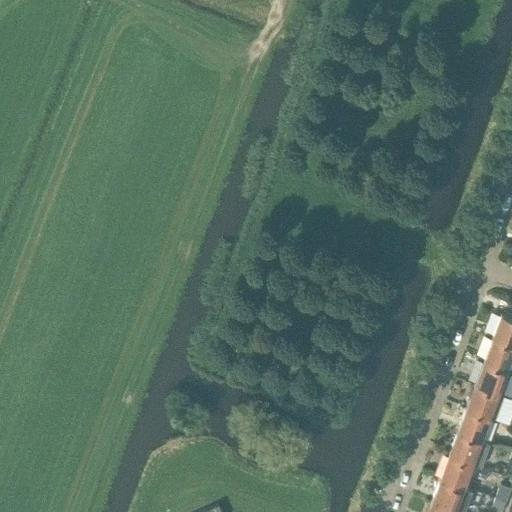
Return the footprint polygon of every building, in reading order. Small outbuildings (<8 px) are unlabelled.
[(492,337),(511,344),(511,316),(500,313),(492,337)] [(506,369),(511,352),(511,344),(492,337),(483,360),(506,369)] [(497,392),(506,369),(483,360),(474,384),(497,392)] [(503,395),(497,392),(474,384),(466,407),(488,416),(488,415),(495,418),(503,395)] [(480,439),(488,416),(466,407),(457,431),(480,439)] [(471,463),(480,439),(457,431),(448,455),(471,463)] [(462,486),(471,463),(448,455),(440,478),(462,486)] [(440,478),(431,502),(454,510),(462,487),(462,486),(440,478)] [(494,498),(505,503),(510,488),(499,483),(494,498)] [(495,511),(501,511),(505,503),(494,498),(489,510),(495,511)] [(452,511),(454,510),(431,502),(426,511),(452,511)] [(221,511),(218,503),(204,510),(204,511),(221,511)]
